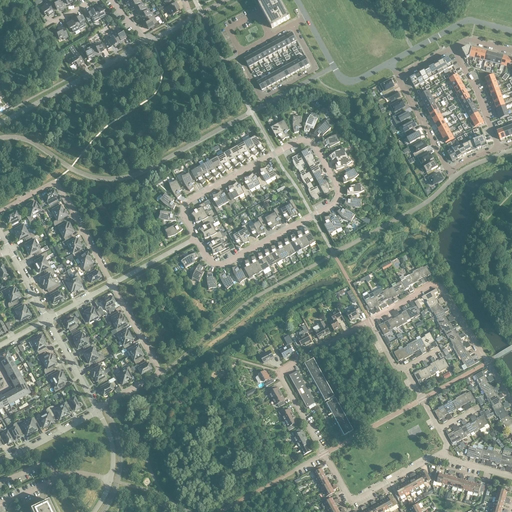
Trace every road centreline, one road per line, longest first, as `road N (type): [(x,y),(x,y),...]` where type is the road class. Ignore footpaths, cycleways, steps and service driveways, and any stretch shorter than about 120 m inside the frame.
road 1 (residential): [(196,239),(187,203),(300,141),(315,146),(336,184),(332,205),(230,262),(214,264),(200,247)]
road 2 (residential): [(370,320),(280,374),(323,454),(355,499),(444,455)]
road 3 (residential): [(511,400),(441,286),(370,320)]
road 4 (residential): [(292,25),(313,70),(265,96),(240,58),(270,36)]
road 5 (residential): [(112,284),(56,184),(0,212)]
road 6 (residential): [(97,409),(161,375),(112,284)]
road 7 (tertiary): [(0,125),(148,43)]
road 8 (residential): [(497,149),(450,170),(399,76)]
road 9 (residential): [(392,61),(466,21),(511,31)]
road 10 (residential): [(306,18),(343,79),(392,61)]
